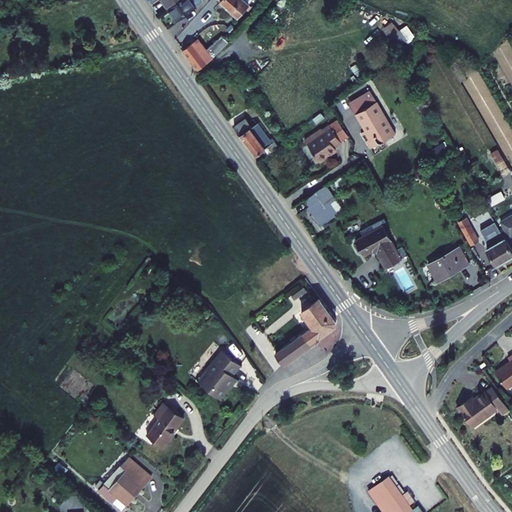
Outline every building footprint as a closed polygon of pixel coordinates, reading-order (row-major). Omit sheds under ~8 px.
[(166,0),(175,12),(190,0),(166,0)] [(224,0),(235,10),(243,0),(224,0)] [(211,52),(196,31),(180,43),(195,64),(211,52)] [(511,47),(509,42),(493,50),(511,86),(511,47)] [(357,116),(363,128),(368,138),(369,139),(370,139),(371,139),(372,139),(374,143),(367,147),(375,163),(397,152),(390,136),(392,135),(383,117),(384,117),(378,105),(369,110),(357,116)] [(237,130),(251,151),(261,145),(263,147),(275,139),(273,137),(258,114),(248,121),(243,113),(231,122),(237,130)] [(331,140),(337,135),(345,129),(333,113),(326,118),(319,123),(317,122),(301,133),(304,137),(317,155),(327,149),(326,146),(333,142),(331,140)] [(435,157),(447,151),(442,143),(431,149),(435,157)] [(501,175),(509,171),(497,149),(489,153),(501,175)] [(314,221),(335,206),(323,189),(339,178),(333,169),(300,194),(304,201),(301,203),(314,221)] [(511,195),(505,183),(484,195),(493,210),(511,199),(511,195)] [(505,232),(511,228),(511,208),(497,218),(505,232)] [(458,212),(452,215),(466,240),(471,237),(467,229),(458,212)] [(368,245),(379,264),(393,256),(374,222),(348,237),(357,253),(368,245)] [(491,262),(508,252),(495,227),(477,237),(491,262)] [(450,236),(418,254),(432,277),(463,261),(450,236)] [(297,312),(286,320),(281,325),(261,341),(269,352),(290,335),(295,331),(310,318),(322,306),(303,280),(284,295),(297,312)] [(193,367),(199,371),(218,386),(233,366),(228,361),(237,350),(216,335),(201,356),(193,367)] [(511,351),(506,356),(509,359),(493,370),(505,386),(511,380),(511,351)] [(495,393),(490,386),(484,391),(483,390),(473,398),(468,402),(466,399),(456,406),(469,424),(478,418),(480,420),(496,408),(500,414),(507,409),(495,393)] [(162,391),(151,404),(156,408),(144,424),(162,438),(172,423),(169,422),(181,406),(162,391)] [(112,483),(107,480),(106,482),(101,488),(117,499),(121,493),(131,500),(153,468),(130,451),(122,460),(127,464),(112,483)] [(77,472),(83,466),(69,456),(65,463),(77,472)] [(388,477),(367,491),(382,511),(407,511),(411,509),(408,505),(414,501),(407,491),(401,495),(388,477)]
